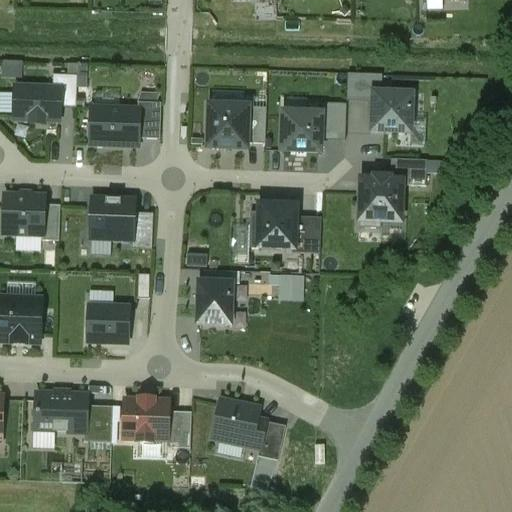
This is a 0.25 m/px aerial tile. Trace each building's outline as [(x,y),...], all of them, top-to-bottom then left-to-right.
[(61,91),(15,89),(14,123),(30,123),(30,126),(45,127),(45,124),(60,125),(61,91)] [(412,96),(373,95),(372,134),(411,135),(412,96)] [(336,103),(335,139),(349,139),(350,103),(336,103)] [(247,109),(212,108),(210,108),(209,110),(210,110),(208,148),(208,150),(210,150),(221,150),(221,151),(234,152),(234,151),(245,151),(247,151),(247,149),(249,111),(249,109),(247,109)] [(140,112),(93,111),(91,147),(138,148),(140,112)] [(323,116),(283,114),(282,154),(321,155),(323,116)] [(403,183),(391,183),(391,180),(374,179),(373,182),(361,182),(359,224),(402,225),(403,183)] [(4,199),(2,237),(46,239),(48,201),(4,199)] [(93,202),(92,242),(135,244),(136,203),(93,202)] [(296,209),(284,209),(284,208),(272,207),(272,208),(260,208),(258,250),(295,251),(296,209)] [(232,286),(199,285),(198,327),(231,328),(232,286)] [(0,300),(0,311),(0,344),(42,345),(44,301),(0,300)] [(88,305),(87,346),(129,347),(130,306),(88,305)] [(87,399),(37,397),(36,433),(86,435),(87,399)] [(161,403),(155,403),(155,401),(139,401),(139,403),(127,402),(125,402),(125,404),(124,440),(124,442),(126,442),(137,442),(137,445),(153,446),(153,443),(166,443),(168,443),(168,441),(169,406),(169,405),(169,404),(161,403)] [(221,405),(213,441),(255,450),(263,414),(221,405)]
